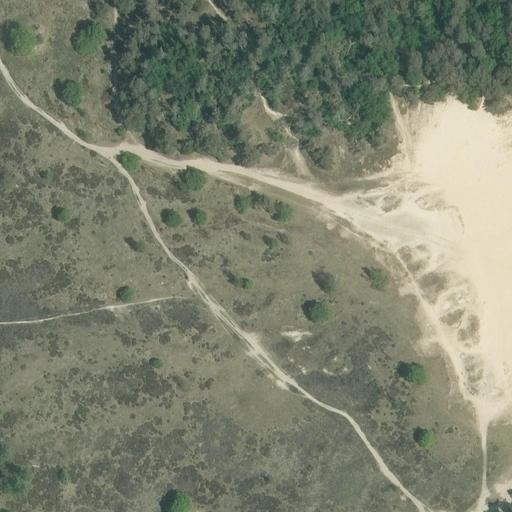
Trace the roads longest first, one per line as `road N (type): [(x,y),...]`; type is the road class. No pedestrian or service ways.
road 1 (track): [(0,58),(36,115),(132,178),(160,241),(280,375),(347,417),(429,511)]
road 2 (track): [(98,151),(274,178),(511,249)]
